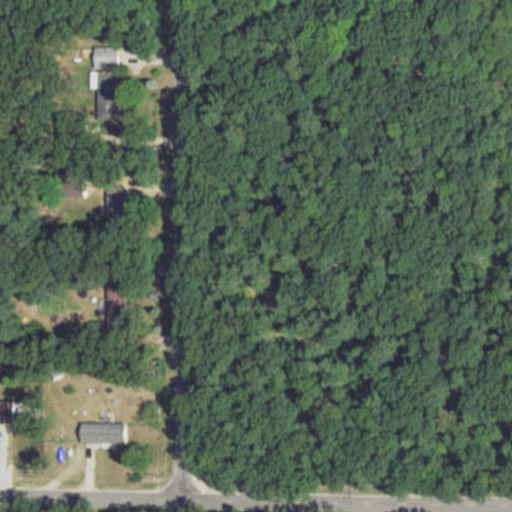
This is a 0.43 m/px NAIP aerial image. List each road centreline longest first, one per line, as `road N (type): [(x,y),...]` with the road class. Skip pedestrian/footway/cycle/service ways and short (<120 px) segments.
road 1 (residential): [(0,495),(511,502)]
road 2 (residential): [(177,497),(174,0)]
